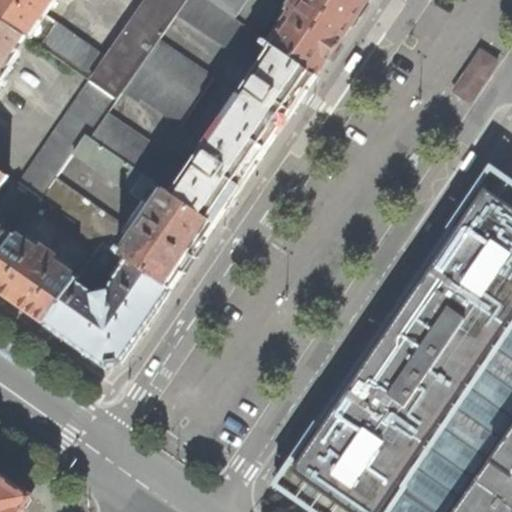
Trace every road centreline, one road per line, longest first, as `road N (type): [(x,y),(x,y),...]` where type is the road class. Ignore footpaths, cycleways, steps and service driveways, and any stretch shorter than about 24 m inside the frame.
road 1 (tertiary): [(408,0),(101,449)]
road 2 (tertiary): [(217,511),(509,84)]
road 3 (primary): [(0,380),(101,449)]
